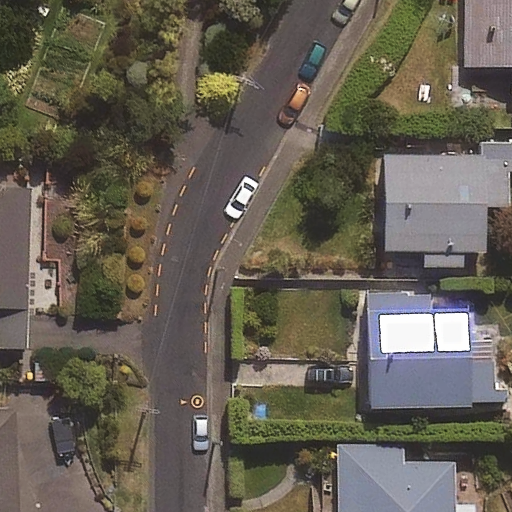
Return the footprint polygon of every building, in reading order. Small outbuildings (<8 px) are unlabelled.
[(511,0),(462,0),(464,68),(511,66),(511,0)] [(511,173),(511,150),(379,151),(379,248),(417,248),(417,266),(457,266),(457,252),(478,252),(478,207),(506,207),(506,173),(511,173)] [(25,180),(0,180),(0,356),(27,357),(25,180)] [(362,292),(363,359),(307,360),(308,391),(364,389),(365,410),(468,407),(468,401),(491,401),(490,344),(463,345),(462,309),(427,310),(427,290),(362,292)] [(401,446),(333,447),(334,511),(470,511),(471,506),(451,507),(450,463),(401,464),(401,446)]
